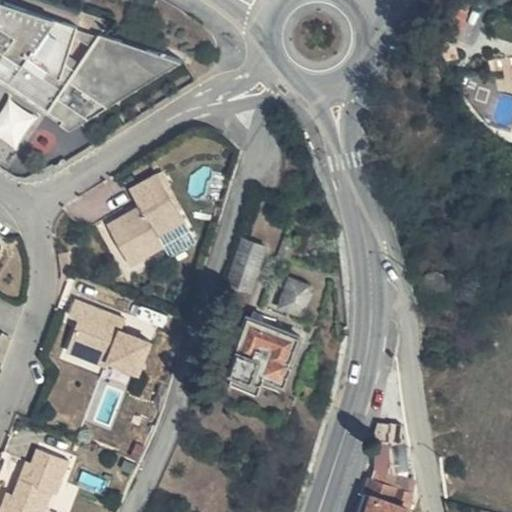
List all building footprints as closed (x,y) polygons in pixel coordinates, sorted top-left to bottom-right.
[(160,67),(150,52),(0,6),(0,52),(54,84),(42,105),(40,109),(55,118),(53,121),(60,126),(160,67)] [(0,52),(0,80),(42,105),(54,84),(0,52)] [(0,113),(0,133),(21,144),(39,109),(9,95),(0,113)] [(172,212),(145,166),(119,181),(134,207),(114,218),(110,211),(92,222),(108,250),(123,241),(129,250),(145,240),(140,230),(172,212)] [(129,200),(110,211),(114,218),(134,207),(129,200)] [(123,241),(108,250),(114,258),(129,250),(123,241)] [(266,248),(241,241),(236,257),(229,282),(255,288),(266,248)] [(297,305),(279,297),(272,315),(290,321),(297,305)] [(108,319),(58,302),(53,315),(63,318),(56,337),(76,344),(72,354),(124,372),(135,341),(120,336),(117,342),(101,336),(103,330),(108,319)] [(286,345),(237,325),(223,356),(226,358),(217,380),(219,381),(214,393),(242,405),(249,388),(271,396),(278,376),(276,374),(286,345)] [(120,336),(103,330),(101,336),(117,342),(120,336)] [(53,464),(23,453),(17,468),(10,466),(0,494),(0,511),(28,511),(34,498),(40,500),(53,464)] [(359,479),(354,494),(396,507),(400,494),(399,491),(396,481),(381,475),(378,485),(359,479)] [(394,511),(396,507),(354,494),(349,511),(394,511)] [(35,511),(40,500),(34,498),(28,511),(35,511)]
